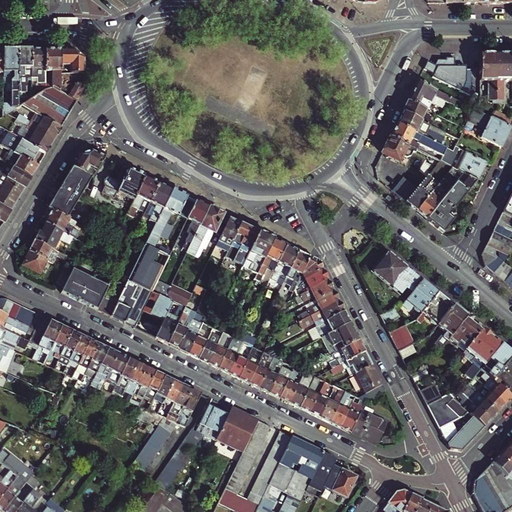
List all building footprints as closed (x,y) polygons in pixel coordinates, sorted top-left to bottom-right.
[(3,50),(3,56),(3,73),(12,73),(12,77),(5,77),(5,92),(9,92),(9,107),(6,107),(6,115),(18,108),(18,93),(18,50),(3,50)] [(31,50),(18,50),(18,93),(24,93),(24,87),(26,87),(26,77),(31,77),(31,68),(31,50)] [(45,50),(31,50),(31,68),(36,68),(36,96),(45,91),(45,71),(45,50)] [(60,50),(45,50),(45,71),(52,71),(52,88),(53,88),(60,92),(60,85),(84,84),(84,74),(60,75),(60,50)] [(74,51),(60,50),(60,75),(84,74),(83,60),(74,51)] [(496,54),(479,54),(479,59),(478,82),(486,82),(486,99),(490,101),(491,101),(491,104),(495,104),(496,54)] [(511,54),(496,54),(495,104),(499,104),(499,101),(501,101),(504,99),(504,82),(511,81),(511,54)] [(427,62),(423,70),(432,74),(431,77),(460,92),(465,81),(466,67),(454,67),(454,59),(446,59),(446,61),(437,60),(435,65),(427,62)] [(453,107),(456,101),(417,82),(407,101),(426,110),(427,111),(433,97),(453,107)] [(60,85),(60,92),(77,102),(84,89),(84,84),(60,85)] [(61,129),(77,102),(60,92),(53,88),(52,88),(45,91),(36,96),(31,99),(22,105),(43,118),(61,129)] [(407,101),(402,112),(430,126),(432,121),(430,120),(431,117),(424,114),(426,110),(407,101)] [(473,109),(467,122),(484,130),(482,135),(479,133),(478,137),(500,148),(510,127),(473,109)] [(412,133),(429,141),(438,146),(440,146),(446,134),(438,130),(436,135),(428,130),(430,126),(402,112),(396,125),(412,133)] [(30,123),(28,126),(53,141),(61,129),(43,118),(37,127),(30,123)] [(425,149),(429,141),(412,133),(396,125),(390,137),(413,149),(414,149),(415,147),(419,149),(420,147),(425,149)] [(53,141),(28,126),(26,130),(33,135),(27,144),(39,151),(45,155),(53,141)] [(31,163),(39,151),(27,144),(4,129),(0,135),(0,137),(17,147),(14,153),(21,157),(31,163)] [(409,156),(413,149),(390,137),(381,154),(384,155),(385,158),(388,157),(398,162),(401,156),(405,158),(409,156)] [(429,141),(425,149),(434,154),(438,146),(429,141)] [(443,158),(447,150),(440,146),(438,146),(434,154),(443,158)] [(446,165),(452,153),(447,150),(443,158),(441,163),(446,165)] [(79,155),(72,167),(92,177),(104,158),(91,151),(79,155)] [(477,180),(486,163),(464,152),(455,170),(456,170),(463,174),(477,180)] [(31,178),(38,167),(31,163),(21,157),(18,162),(8,156),(5,162),(14,168),(31,178)] [(144,177),(123,167),(116,180),(109,177),(105,178),(103,183),(105,186),(101,192),(114,198),(117,192),(133,200),(144,177)] [(24,188),(25,189),(31,178),(14,168),(0,190),(0,206),(10,212),(24,188)] [(452,187),(439,203),(425,220),(443,233),(453,220),(448,216),(477,180),(463,174),(452,187)] [(158,184),(144,177),(133,200),(130,206),(138,209),(143,199),(149,202),(158,184)] [(415,191),(405,203),(416,212),(430,194),(425,189),(431,181),(426,177),(415,191)] [(430,194),(416,212),(425,220),(452,187),(446,183),(441,181),(430,194)] [(403,182),(394,194),(405,203),(415,191),(403,182)] [(158,184),(149,202),(155,205),(148,219),(156,223),(172,191),(158,184)] [(195,202),(172,191),(156,223),(149,236),(158,240),(171,212),(178,216),(178,215),(187,219),(195,202)] [(511,192),(502,213),(511,217),(511,192)] [(395,204),(387,197),(385,200),(393,207),(395,204)] [(182,248),(187,250),(207,208),(195,202),(187,219),(191,221),(186,232),(189,234),(182,248)] [(0,221),(4,224),(10,212),(0,206),(0,221)] [(207,208),(187,250),(186,253),(194,256),(207,228),(213,231),(221,215),(207,208)] [(45,223),(46,224),(70,235),(76,238),(78,232),(72,229),(75,222),(51,210),(45,223)] [(511,217),(502,213),(499,219),(511,225),(511,217)] [(232,242),(240,224),(229,218),(218,240),(225,244),(224,245),(229,247),(232,242)] [(511,225),(499,219),(496,225),(511,233),(511,230),(511,225)] [(70,235),(46,224),(41,234),(38,232),(35,240),(52,248),(57,237),(66,241),(70,235)] [(258,233),(240,224),(232,242),(249,250),(258,233)] [(496,225),(493,231),(508,239),(511,233),(496,225)] [(511,240),(508,239),(493,231),(486,245),(498,252),(499,258),(502,261),(505,262),(511,246),(511,240)] [(256,274),(273,240),(258,233),(249,250),(244,261),(251,264),(248,270),(256,274)] [(149,236),(127,281),(136,285),(130,298),(135,300),(124,323),(154,338),(169,309),(173,302),(164,298),(170,286),(157,280),(173,247),(158,240),(149,236)] [(66,255),(52,248),(35,240),(34,240),(28,251),(46,260),(52,263),(56,255),(64,259),(66,255)] [(266,267),(273,270),(285,246),(273,240),(256,274),(254,279),(259,281),(266,267)] [(498,252),(486,245),(482,253),(494,258),(496,256),(499,258),(498,252)] [(285,246),(273,270),(267,282),(274,285),(279,275),(282,274),(286,276),(298,252),(285,246)] [(46,260),(28,251),(21,266),(39,274),(46,260)] [(309,257),(298,252),(286,276),(285,278),(293,281),(288,290),(292,292),(302,272),(309,257)] [(421,281),(386,252),(371,271),(399,294),(404,288),(411,294),(421,281)] [(484,268),(485,269),(494,258),(482,253),(481,255),(484,268)] [(496,256),(494,258),(485,269),(491,273),(502,261),(499,258),(496,256)] [(309,257),(302,272),(305,278),(322,270),(317,261),(309,257)] [(502,261),(491,273),(497,278),(508,265),(505,262),(502,261)] [(511,267),(508,265),(497,278),(503,283),(511,273),(511,272),(511,267)] [(96,310),(98,306),(103,296),(107,288),(72,270),(69,276),(63,287),(61,292),(96,310)] [(327,281),(322,270),(305,278),(298,287),(299,289),(297,290),(300,296),(327,281)] [(63,287),(69,276),(59,271),(54,283),(63,287)] [(511,273),(503,283),(511,290),(511,273)] [(117,302),(110,317),(124,323),(135,300),(130,298),(136,285),(127,281),(117,302)] [(333,292),(327,281),(300,296),(303,302),(313,297),(315,300),(333,292)] [(437,294),(421,281),(411,294),(405,300),(421,313),(437,294)] [(185,291),(178,305),(184,308),(191,294),(185,291)] [(333,292),(315,300),(305,306),(308,311),(300,315),(303,320),(321,311),(338,302),(333,292)] [(437,325),(452,306),(437,294),(421,313),(416,320),(420,323),(426,315),(437,325)] [(110,317),(117,302),(103,296),(98,306),(96,310),(110,317)] [(0,312),(0,313),(7,316),(14,303),(6,300),(0,312)] [(318,325),(344,312),(338,302),(321,311),(303,320),(299,322),(302,329),(316,322),(318,325)] [(14,303),(7,316),(14,320),(21,307),(14,303)] [(466,317),(452,306),(437,325),(436,326),(445,333),(442,337),(440,335),(433,345),(439,350),(448,339),(466,317)] [(21,307),(14,320),(21,323),(28,310),(21,307)] [(184,308),(176,325),(166,344),(177,349),(187,330),(182,328),(190,311),(184,308)] [(399,316),(395,308),(379,316),(383,324),(399,316)] [(166,344),(176,325),(170,322),(175,313),(169,309),(154,338),(166,344)] [(34,313),(28,310),(21,323),(28,326),(34,313)] [(349,323),(344,312),(318,325),(309,331),(314,341),(321,338),(349,323)] [(32,335),(41,317),(34,313),(28,326),(21,323),(14,320),(7,316),(0,313),(0,326),(11,332),(14,327),(32,335)] [(39,345),(50,321),(41,317),(32,335),(30,341),(39,345)] [(466,349),(481,330),(466,317),(448,339),(456,345),(458,342),(466,349)] [(192,319),(187,330),(177,349),(187,354),(197,335),(190,332),(196,320),(192,319)] [(61,326),(50,321),(39,345),(44,347),(50,334),(56,337),(61,326)] [(359,341),(349,323),(321,338),(331,356),(359,341)] [(187,354),(198,359),(207,340),(200,337),(206,325),(202,324),(197,335),(187,354)] [(11,332),(0,326),(0,345),(10,350),(14,343),(32,351),(38,349),(48,354),(50,350),(44,347),(39,345),(30,341),(11,332)] [(61,326),(56,337),(50,350),(48,354),(46,359),(51,362),(55,353),(60,355),(71,331),(61,326)] [(414,343),(404,326),(389,334),(398,352),(412,344),(414,343)] [(500,345),(481,330),(466,349),(464,351),(472,357),(469,362),(472,365),(463,375),(471,381),(480,369),(500,345)] [(80,335),(71,331),(60,355),(58,359),(67,363),(80,335)] [(218,369),(227,350),(222,348),(228,336),(223,333),(217,345),(208,364),(218,369)] [(78,364),(89,340),(80,335),(67,363),(70,364),(71,361),(78,364)] [(98,344),(89,340),(78,364),(87,369),(98,344)] [(208,364),(217,345),(207,340),(198,359),(208,364)] [(365,352),(359,341),(331,356),(327,358),(332,368),(334,367),(338,365),(365,352)] [(108,349),(98,344),(87,369),(86,370),(86,371),(88,373),(89,370),(96,373),(108,349)] [(415,351),(412,344),(398,352),(401,358),(415,351)] [(10,350),(0,345),(0,355),(1,353),(10,357),(13,352),(10,350)] [(511,355),(500,345),(480,369),(491,378),(493,380),(511,356),(511,355)] [(253,348),(252,351),(247,360),(238,379),(248,383),(260,359),(255,357),(258,350),(253,348)] [(118,354),(108,349),(96,373),(90,386),(95,388),(100,377),(105,379),(110,382),(111,379),(106,377),(118,354)] [(218,369),(228,374),(237,355),(227,350),(218,369)] [(372,366),(365,352),(338,365),(334,367),(337,373),(350,366),(355,374),(372,366)] [(248,383),(258,388),(267,370),(263,367),(268,356),(263,353),(260,359),(248,383)] [(111,379),(110,382),(115,384),(128,358),(118,354),(106,377),(111,379)] [(237,355),(228,374),(238,379),(247,360),(237,355)] [(128,358),(115,384),(110,395),(115,397),(120,386),(124,388),(137,363),(128,358)] [(258,388),(268,393),(278,375),(273,372),(278,360),(273,358),(267,370),(258,388)] [(129,390),(134,393),(146,367),(137,363),(124,388),(121,396),(119,399),(124,401),(129,390)] [(278,375),(268,393),(279,398),(288,379),(282,377),(286,370),(291,372),(294,368),(283,363),(278,375)] [(63,374),(65,369),(56,365),(54,369),(63,374)] [(372,366),(355,374),(366,395),(382,386),(372,366)] [(144,394),(155,372),(146,367),(134,393),(133,394),(142,398),(144,394)] [(424,369),(410,376),(414,382),(428,375),(424,369)] [(153,398),(164,376),(155,372),(144,394),(149,396),(142,409),(147,411),(153,398)] [(164,398),(173,380),(164,376),(153,398),(162,402),(163,400),(164,398)] [(308,389),(298,408),(310,413),(319,395),(313,392),(319,380),(314,377),(308,389)] [(504,406),(511,397),(493,380),(491,378),(483,386),(504,406)] [(298,384),(288,379),(279,398),(289,403),(298,384)] [(182,385),(173,380),(164,398),(173,403),(182,385)] [(62,382),(57,396),(54,403),(62,406),(67,396),(71,386),(62,382)] [(497,413),(504,406),(483,386),(481,384),(479,385),(481,388),(479,390),(470,382),(468,384),(475,391),(497,413)] [(298,384),(289,403),(298,408),(308,389),(298,384)] [(419,392),(426,406),(441,399),(433,384),(419,392)] [(191,389),(182,385),(173,403),(180,406),(177,410),(180,412),(191,389)] [(382,386),(366,395),(359,399),(366,403),(385,392),(382,386)] [(335,388),(329,400),(319,418),(329,423),(339,405),(333,402),(339,390),(335,388)] [(191,389),(180,412),(178,416),(178,417),(182,419),(179,425),(184,427),(200,394),(191,389)] [(491,421),(497,413),(475,391),(468,398),(470,401),(491,421)] [(340,428),(353,403),(356,398),(346,393),(339,405),(329,423),(340,428)] [(426,406),(432,418),(459,404),(449,394),(441,399),(426,406)] [(319,395),(310,413),(319,418),(329,400),(319,395)] [(473,418),(484,428),(491,421),(470,401),(463,409),(467,412),(473,418)] [(180,406),(173,403),(169,412),(178,416),(180,412),(177,410),(180,406)] [(350,433),(362,411),(363,408),(353,403),(340,428),(350,433)] [(459,404),(432,418),(438,429),(453,422),(465,415),(467,412),(463,409),(459,404)] [(219,433),(227,415),(208,406),(195,431),(204,435),(207,428),(219,433)] [(231,408),(227,415),(219,433),(218,433),(245,446),(257,421),(231,408)] [(350,433),(376,445),(387,423),(362,411),(350,433)] [(175,423),(178,417),(178,416),(169,412),(166,419),(175,423)] [(461,452),(484,428),(473,418),(458,432),(446,445),(449,450),(461,452)] [(239,487),(269,427),(257,421),(245,446),(225,488),(236,494),(239,487)] [(453,422),(438,429),(446,445),(458,432),(453,422)] [(166,439),(170,433),(158,426),(154,431),(166,439)] [(199,441),(204,435),(195,431),(191,428),(187,434),(199,441)] [(162,445),(166,439),(154,431),(150,437),(162,445)] [(195,447),(199,441),(187,434),(183,440),(195,447)] [(158,451),(162,445),(150,437),(146,443),(158,451)] [(310,479),(323,453),(291,438),(279,464),(285,467),(289,460),(304,468),(300,474),(310,479)] [(191,453),(195,447),(183,440),(179,446),(191,453)] [(154,456),(158,451),(146,443),(143,449),(154,456)] [(187,459),(191,453),(179,446),(175,452),(187,459)] [(511,454),(506,448),(499,455),(511,468),(511,454)] [(150,462),(154,456),(143,449),(139,454),(150,462)] [(183,464),(187,459),(175,452),(172,457),(183,464)] [(310,479),(307,486),(320,492),(322,487),(332,466),(334,466),(337,460),(323,453),(310,479)] [(146,467),(150,462),(139,454),(135,460),(146,467)] [(511,468),(499,455),(492,463),(511,482),(511,468)] [(180,470),(183,464),(172,457),(168,463),(180,470)] [(13,473),(18,477),(21,480),(15,487),(19,490),(25,483),(31,476),(10,458),(4,466),(5,467),(10,471),(13,473)] [(143,473),(146,467),(135,460),(131,465),(143,473)] [(176,475),(180,470),(168,463),(164,468),(176,475)] [(511,482),(492,463),(487,468),(474,482),(472,494),(481,511),(503,511),(510,508),(511,506),(511,482)] [(258,506),(255,511),(269,511),(280,490),(300,500),(307,486),(310,479),(300,474),(285,467),(279,464),(258,506)] [(138,479),(143,473),(131,465),(126,473),(138,479)] [(334,466),(332,466),(322,487),(345,498),(356,477),(334,466)] [(173,481),(176,475),(164,468),(161,473),(173,481)] [(0,499),(12,484),(7,480),(13,473),(10,471),(3,479),(0,482),(0,499)] [(169,486),(173,481),(161,473),(157,479),(169,486)] [(39,482),(31,476),(25,483),(28,486),(33,489),(39,482)] [(21,480),(18,477),(12,484),(0,499),(0,511),(1,511),(19,490),(15,487),(21,480)] [(166,490),(169,486),(157,479),(153,485),(158,487),(166,490)] [(22,493),(19,490),(1,511),(14,511),(16,511),(32,490),(33,489),(28,486),(22,493)] [(175,497),(166,490),(158,487),(153,493),(164,500),(161,504),(166,508),(175,497)] [(225,488),(213,511),(255,511),(258,506),(236,494),(225,488)] [(32,490),(16,511),(17,511),(39,511),(43,507),(37,501),(40,497),(32,490)] [(382,510),(385,511),(402,511),(411,495),(403,491),(395,493),(382,510)] [(145,503),(156,511),(161,504),(164,500),(153,493),(145,503)] [(402,511),(415,511),(421,500),(411,495),(402,511)] [(166,508),(171,511),(180,501),(175,497),(166,508)] [(445,511),(421,500),(415,511),(445,511)] [(180,501),(171,511),(179,511),(185,504),(184,504),(180,501)] [(58,511),(55,509),(47,502),(43,507),(39,511),(58,511)] [(145,511),(154,511),(156,511),(145,503),(141,509),(145,511)]
